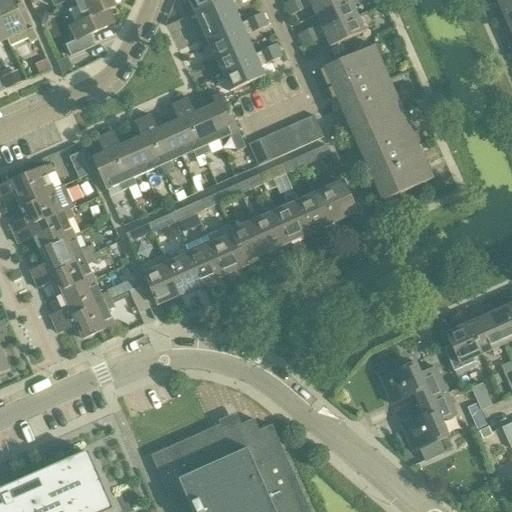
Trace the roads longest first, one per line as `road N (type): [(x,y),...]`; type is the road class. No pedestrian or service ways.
road 1 (tertiary): [(0,421),(173,354),(262,381),(421,511)]
road 2 (residential): [(0,131),(103,82),(154,0)]
